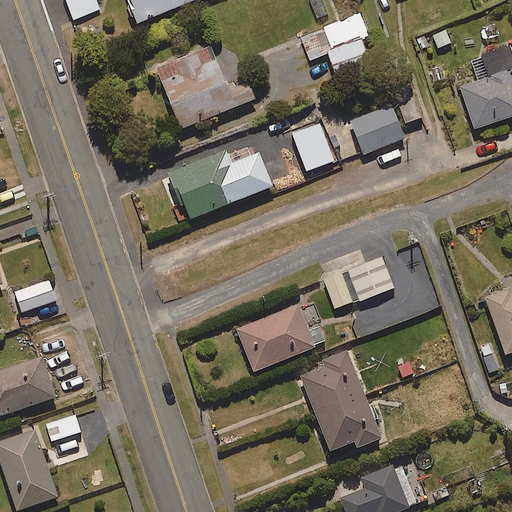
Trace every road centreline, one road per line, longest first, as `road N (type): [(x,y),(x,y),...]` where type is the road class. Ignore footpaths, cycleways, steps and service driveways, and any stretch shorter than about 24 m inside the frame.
road 1 (residential): [(125,327),(511,171)]
road 2 (secondary): [(13,0),(125,327)]
road 3 (unknown): [(414,214),(464,383),(475,399),(511,410)]
road 4 (secondary): [(125,327),(189,511)]
